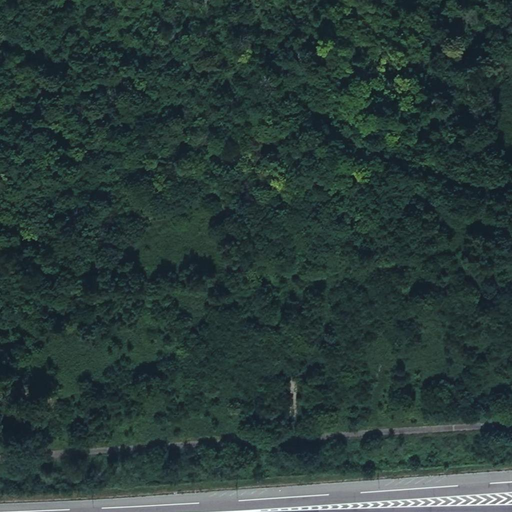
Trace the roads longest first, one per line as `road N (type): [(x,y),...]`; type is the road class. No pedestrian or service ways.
road 1 (track): [(0,459),(511,425)]
road 2 (motorway): [(511,484),(227,511)]
